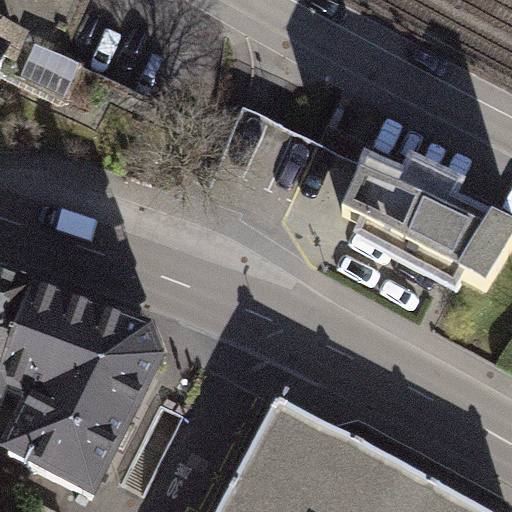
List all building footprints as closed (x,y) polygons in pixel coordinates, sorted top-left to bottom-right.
[(0,0),(0,15),(22,26),(0,73),(0,74),(68,104),(83,69),(60,59),(86,0),(0,0)] [(0,73),(22,26),(0,15),(0,73)] [(371,164),(343,217),(490,295),(511,261),(511,230),(462,207),(470,190),(418,166),(409,181),(371,164)] [(0,263),(0,400),(8,403),(13,390),(30,396),(3,450),(101,498),(174,357),(159,322),(0,263)] [(279,405),(221,511),(487,511),(330,430),(279,405)]
